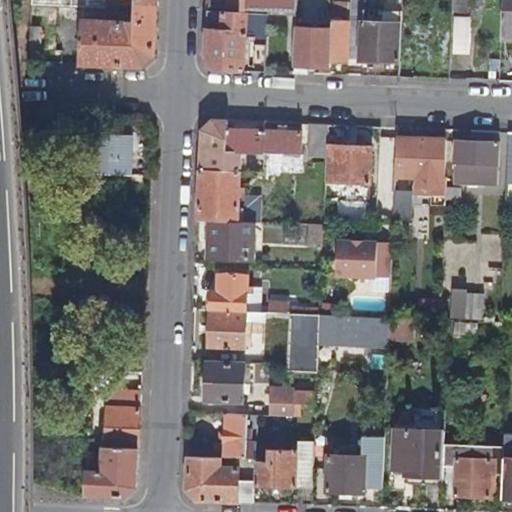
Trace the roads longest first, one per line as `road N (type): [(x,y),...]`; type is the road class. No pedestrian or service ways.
road 1 (residential): [(179,91),(165,511)]
road 2 (residential): [(179,91),(511,106)]
road 3 (residential): [(42,86),(179,91)]
